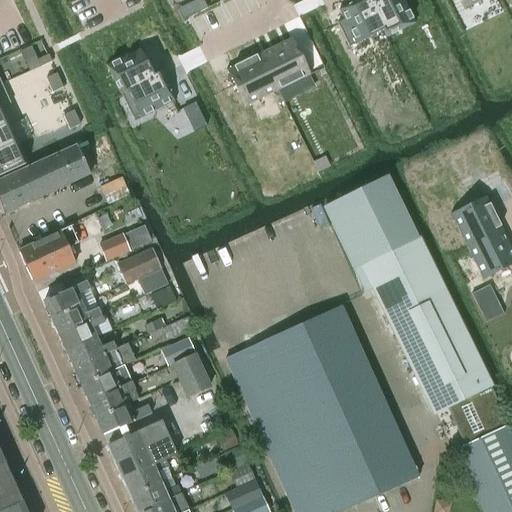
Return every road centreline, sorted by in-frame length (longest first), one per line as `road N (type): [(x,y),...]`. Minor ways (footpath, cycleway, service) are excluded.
road 1 (secondary): [(90,511),(0,317)]
road 2 (residential): [(180,65),(271,18),(277,0)]
